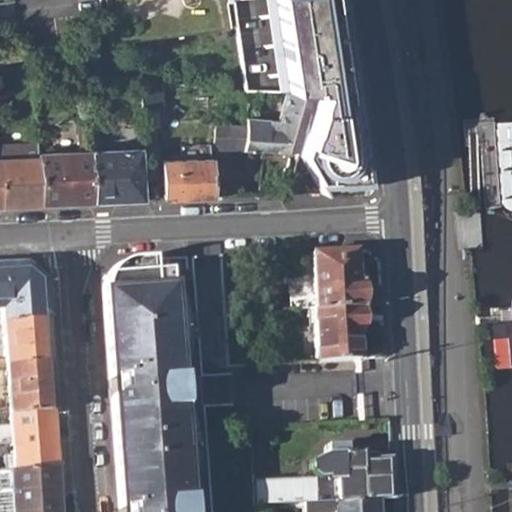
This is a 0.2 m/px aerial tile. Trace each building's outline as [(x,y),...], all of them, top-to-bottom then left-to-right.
[(26,0),(29,23),(39,22),(35,0),(26,0)] [(215,149),(295,151),(291,176),(285,176),(286,193),(323,192),(357,189),(361,181),(336,0),(274,0),(287,90),(291,90),(281,128),(249,127),(249,123),(233,123),(217,126),(215,149)] [(33,56),(96,58),(97,47),(33,44),(33,56)] [(0,50),(0,62),(16,59),(15,48),(0,50)] [(140,78),(145,122),(164,120),(160,81),(140,78)] [(220,89),(219,104),(246,103),(246,89),(220,89)] [(511,116),(497,117),(502,197),(511,196),(511,116)] [(0,195),(1,206),(41,205),(39,152),(38,145),(0,146),(0,195)] [(90,151),(90,202),(142,200),(140,148),(90,151)] [(90,151),(39,152),(41,205),(90,202),(90,151)] [(165,162),(167,199),(183,198),(214,197),(212,159),(165,162)] [(309,252),(312,309),(360,306),(358,282),(354,282),(353,250),(309,252)] [(103,287),(118,511),(212,511),(194,258),(139,260),(129,261),(117,266),(106,278),(103,287)] [(0,317),(4,366),(0,365),(0,415),(51,412),(40,281),(22,265),(0,265),(0,317)] [(312,309),(316,361),(358,358),(356,329),(362,329),(360,306),(312,309)] [(266,352),(267,363),(280,362),(279,351),(266,352)] [(8,470),(55,467),(51,412),(0,415),(0,443),(9,443),(10,454),(2,455),(3,470),(8,470)] [(312,481),(312,503),(376,500),(392,499),(390,459),(360,460),(359,455),(327,456),(311,463),(312,481)] [(8,470),(11,511),(58,511),(55,467),(8,470)] [(312,503),(312,481),(254,484),(255,506),(304,503),(312,503)] [(376,511),(376,500),(312,503),(304,503),(303,511),(376,511)]
